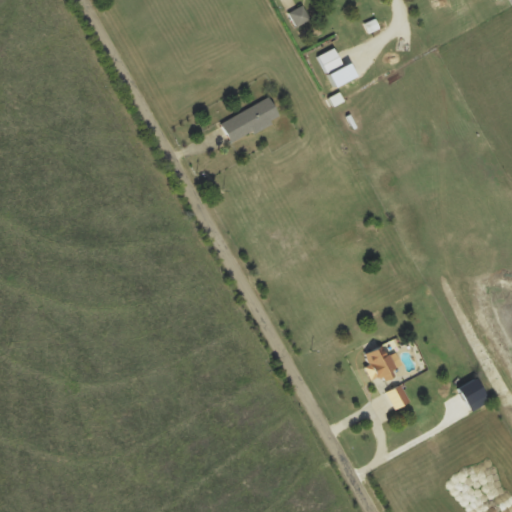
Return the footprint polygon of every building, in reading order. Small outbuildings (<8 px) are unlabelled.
[(307,19),(301,7),(289,14),(296,25),(307,19)] [(341,66),(331,49),(316,57),(325,74),(341,66)] [(219,122),(228,144),(278,121),(268,100),(219,122)] [(370,381),(380,375),(384,383),(394,378),(390,370),(399,365),(393,353),(386,357),(381,346),(363,355),(369,366),(364,368),(370,381)] [(384,393),(393,410),(407,403),(399,386),(384,393)]
